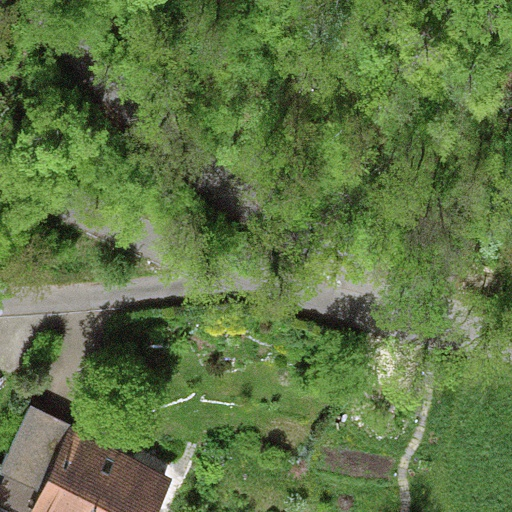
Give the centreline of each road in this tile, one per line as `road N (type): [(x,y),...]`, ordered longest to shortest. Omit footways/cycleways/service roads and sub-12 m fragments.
road 1 (residential): [(38,0),(106,79),(399,313)]
road 2 (residential): [(0,162),(31,182),(272,278),(399,313)]
